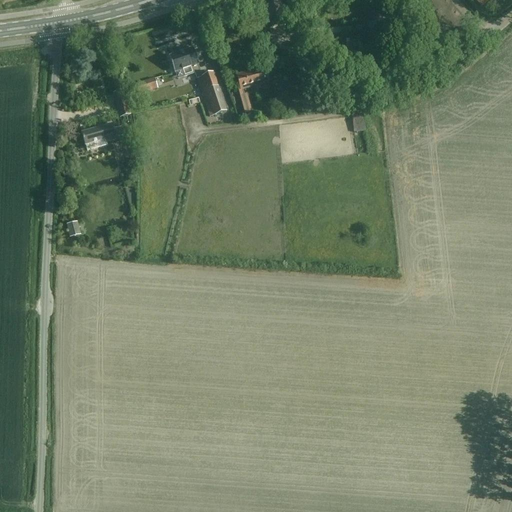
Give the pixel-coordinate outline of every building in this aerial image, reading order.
[(289,0),(263,0),(265,6),(270,29),(286,25),(283,10),(291,9),(292,8),(291,7),(289,0)] [(193,49),(169,57),(174,73),(181,71),(183,77),(194,73),(196,79),(197,79),(202,77),(200,72),(198,65),(199,65),(193,49)] [(241,90),(256,86),(263,84),(262,83),(269,82),(265,69),(259,71),(259,70),(237,76),(240,89),(241,90)] [(197,79),(210,117),(226,112),(213,73),(197,79)] [(151,80),(136,84),(139,94),(154,90),(151,80)] [(240,89),(238,90),(240,94),(245,114),(251,112),(246,95),(243,96),(242,94),(241,90),(240,89)] [(120,118),(130,115),(128,109),(129,109),(127,102),(126,102),(123,91),(114,94),(120,118)] [(364,115),(352,116),(354,133),(366,131),(364,115)] [(117,138),(123,136),(120,128),(114,130),(113,125),(81,134),(85,147),(106,141),(106,143),(117,140),(117,138)]
